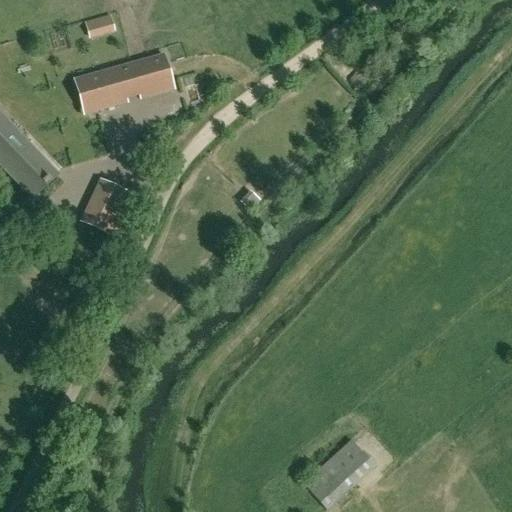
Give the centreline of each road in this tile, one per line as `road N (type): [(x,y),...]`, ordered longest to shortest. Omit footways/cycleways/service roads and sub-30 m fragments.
road 1 (unclassified): [(14,511),(176,168),(206,134)]
road 2 (track): [(206,134),(385,0)]
